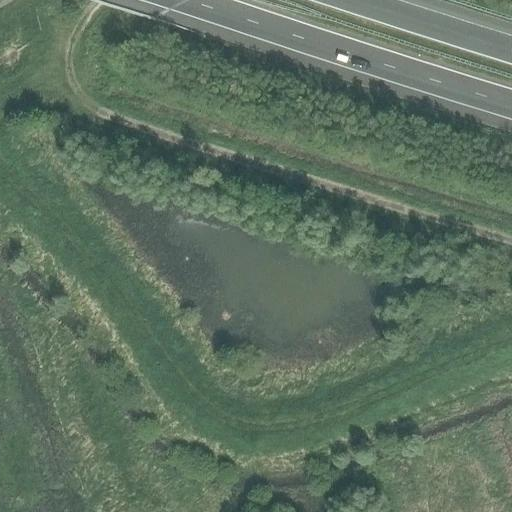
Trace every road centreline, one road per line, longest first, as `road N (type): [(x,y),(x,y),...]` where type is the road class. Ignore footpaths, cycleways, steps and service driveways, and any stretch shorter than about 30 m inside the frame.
road 1 (track): [(511,244),(92,111),(66,78),(65,49),(78,21),(101,0)]
road 2 (motorway): [(195,0),(511,101)]
road 3 (motorway): [(511,45),(368,0)]
